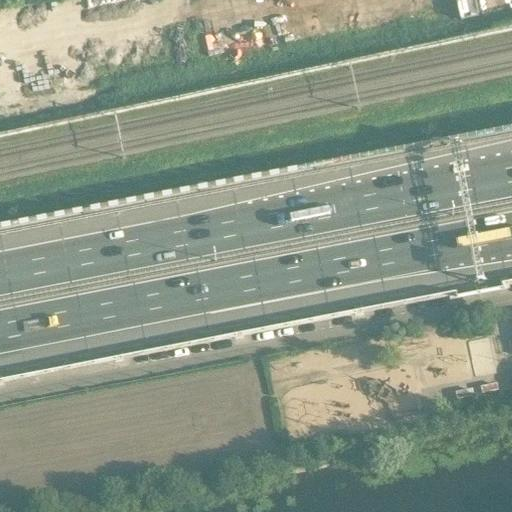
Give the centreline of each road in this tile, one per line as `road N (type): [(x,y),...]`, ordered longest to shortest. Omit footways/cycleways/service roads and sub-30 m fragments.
road 1 (unclassified): [(0,395),(511,298)]
road 2 (motorway): [(511,179),(0,276)]
road 3 (motorway): [(0,333),(511,237)]
